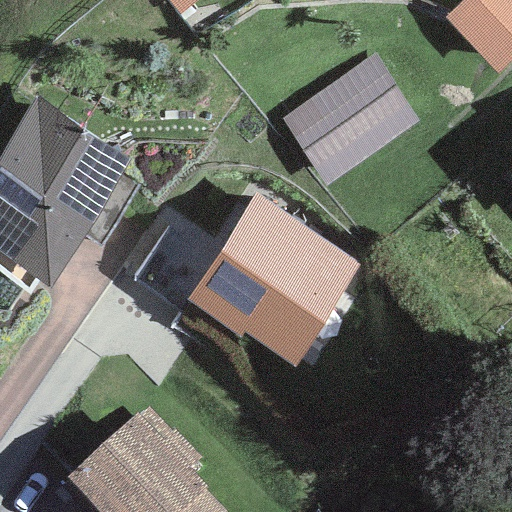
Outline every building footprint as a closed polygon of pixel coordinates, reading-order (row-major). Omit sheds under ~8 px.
[(165,0),(178,16),(197,0),(165,0)] [(511,60),(511,0),(461,0),(443,18),(497,75),(511,60)] [(419,118),(373,55),(282,120),(328,184),(419,118)] [(50,288),(129,160),(31,100),(0,150),(0,272),(29,293),(38,280),(50,288)] [(254,193),(190,296),(185,302),(239,339),(244,335),(289,367),(359,265),(254,193)] [(224,511),(203,489),(205,487),(188,468),(195,461),(147,405),(65,476),(96,511),(224,511)]
